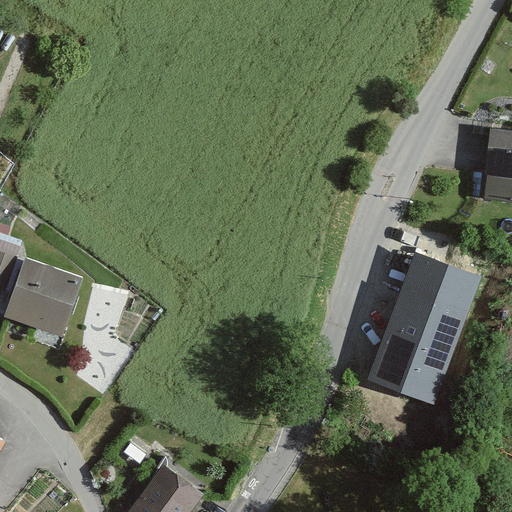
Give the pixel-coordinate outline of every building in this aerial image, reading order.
[(511,134),(485,133),(483,178),(484,178),(483,201),(511,202),(511,134)] [(15,248),(0,243),(0,291),(0,292),(15,248)] [(0,312),(0,317),(58,337),(78,278),(18,258),(0,312)] [(454,287),(409,269),(402,286),(397,285),(381,326),(386,328),(379,346),(425,364),(454,287)] [(183,511),(197,493),(160,465),(125,511),(183,511)]
